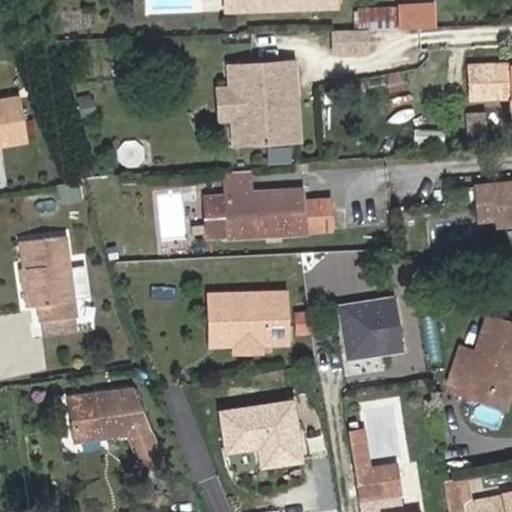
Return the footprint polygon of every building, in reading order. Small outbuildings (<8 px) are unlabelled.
[(235,0),(216,0),(217,11),(236,10),(235,0)] [(235,0),(236,10),(329,7),(328,0),(235,0)] [(353,24),(391,28),(393,8),(355,4),(353,24)] [(431,5),(396,4),(396,27),(425,26),(431,26),(431,5)] [(366,28),(332,29),(332,51),(366,50),(366,28)] [(293,60),(227,64),(228,87),(234,92),(235,109),(229,116),(231,143),(296,139),(294,96),(286,96),(286,84),(294,84),(293,60)] [(511,115),(511,66),(468,68),(469,98),(509,97),(510,116),(511,115)] [(400,73),(383,74),(384,90),(401,89),(400,73)] [(294,84),(286,84),(286,96),(294,96),(294,84)] [(228,87),(216,87),(217,117),(229,116),(235,109),(234,92),(228,87)] [(0,143),(16,141),(11,100),(0,101),(0,143)] [(482,135),(481,114),(466,115),(466,135),(482,135)] [(446,143),(445,127),(412,129),(412,145),(446,143)] [(287,162),(287,148),(268,148),(268,161),(287,162)] [(224,167),(226,196),(256,194),(254,165),(224,167)] [(82,198),(78,181),(56,185),(60,203),(82,198)] [(511,181),(477,184),(480,218),(498,216),(498,223),(511,222),(511,181)] [(228,235),(327,229),(325,200),(300,201),(299,191),(256,194),(226,196),(194,198),(196,237),(228,235)] [(23,264),(28,301),(35,300),(37,319),(73,314),(60,232),(19,238),(23,264)] [(141,247),(123,249),(124,264),(143,262),(141,247)] [(21,302),(28,301),(23,264),(16,265),(21,302)] [(283,290),(207,294),(209,333),(233,332),(233,346),(234,355),(259,354),(259,346),(285,345),(283,290)] [(337,314),(341,344),(347,343),(357,350),(358,356),(400,349),(393,301),(363,305),(363,310),(337,314)] [(336,309),(337,314),(363,310),(363,305),(336,309)] [(292,312),(294,336),(310,334),(307,310),(292,312)] [(511,371),(511,323),(487,316),(476,352),(460,347),(448,383),(464,388),(466,385),(504,396),(511,371)] [(233,332),(209,333),(209,348),(233,346),(233,332)] [(341,344),(344,358),(358,356),(357,350),(347,343),(341,344)] [(500,408),(504,396),(466,385),(464,388),(462,395),(500,408)] [(76,443),(127,437),(143,473),(161,466),(133,390),(70,398),(76,443)] [(260,464),(297,459),(290,402),(219,411),(224,450),(257,445),(260,464)] [(356,470),(369,468),(363,428),(350,430),(356,470)] [(396,464),(369,468),(356,470),(359,493),(400,488),(396,464)] [(511,511),(511,490),(469,499),(464,475),(442,478),(447,511),(460,511),(465,511),(511,511)] [(0,480),(0,506),(14,506),(14,481),(0,480)] [(403,511),(402,498),(362,503),(363,511),(403,511)]
